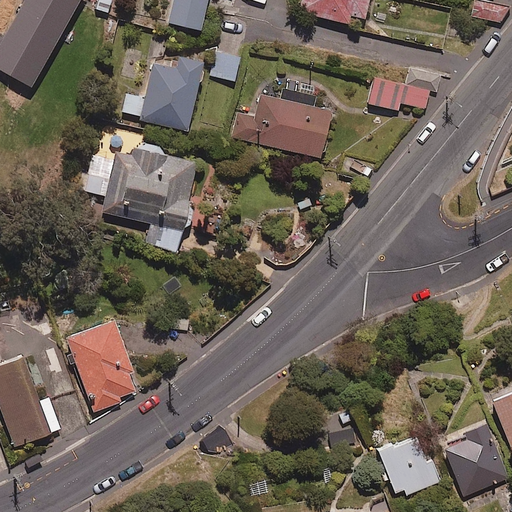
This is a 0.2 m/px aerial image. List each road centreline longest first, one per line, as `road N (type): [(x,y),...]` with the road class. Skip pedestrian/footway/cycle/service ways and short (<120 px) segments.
road 1 (tertiary): [(1,511),(188,402),(342,266)]
road 2 (tertiary): [(511,60),(342,266)]
road 3 (residential): [(342,266),(393,272),(429,265),(511,227)]
